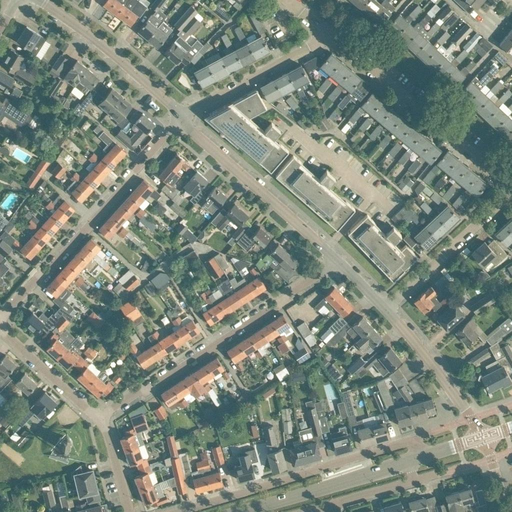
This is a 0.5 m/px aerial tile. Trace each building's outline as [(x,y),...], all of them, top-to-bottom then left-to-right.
[(117,14),(127,0),(116,0),(112,6),(111,5),(109,8),(117,14)] [(124,19),(138,0),(127,0),(117,14),(124,19)] [(136,21),(139,17),(147,6),(138,0),(124,19),(130,24),(134,19),(136,21)] [(155,0),(151,6),(157,11),(165,0),(155,0)] [(235,6),(238,9),(240,8),(247,0),(236,0),(239,1),(235,6)] [(371,16),(381,4),(376,0),(366,0),(361,8),(371,16)] [(384,0),(381,4),(371,16),(381,25),(395,7),(389,2),(390,0),(384,0)] [(455,0),(466,10),(471,4),(466,0),(455,0)] [(476,8),(483,0),(466,0),(471,4),(476,8)] [(214,11),(218,6),(212,1),(208,5),(214,11)] [(406,43),(439,8),(435,4),(427,13),(418,22),(413,27),(408,22),(397,35),(406,43)] [(181,30),(183,28),(194,16),(198,11),(191,5),(174,24),(181,30)] [(218,6),(214,11),(220,15),(224,11),(218,6)] [(444,22),(454,11),(448,6),(438,16),(444,22)] [(415,7),(409,14),(413,18),(420,11),(415,7)] [(416,52),(427,40),(440,25),(436,21),(427,31),(423,27),(439,9),(440,8),(439,8),(406,43),(416,52)] [(449,27),(459,16),(454,11),(444,22),(440,26),(444,30),(448,26),(449,27)] [(148,38),(162,21),(153,13),(151,14),(138,30),(148,38)] [(260,33),(265,30),(257,13),(251,17),(260,33)] [(397,35),(408,22),(399,14),(387,26),(397,35)] [(194,16),(183,28),(190,34),(201,22),(194,16)] [(162,21),(148,38),(158,47),(173,29),(163,20),(162,21)] [(456,46),(473,28),(466,22),(450,40),(452,42),(446,49),(442,44),(450,35),(450,34),(425,61),(434,69),(445,57),(446,57),(450,53),(457,46),(456,46)] [(26,26),(18,40),(24,44),(23,45),(25,46),(25,45),(30,48),(28,51),(35,56),(46,39),(26,26)] [(240,41),(246,38),(239,26),(234,29),(240,41)] [(425,61),(450,34),(446,30),(437,40),(433,45),(427,40),(416,52),(425,61)] [(472,47),(482,37),(477,32),(463,47),(464,48),(455,58),(455,57),(450,62),(446,57),(445,57),(434,69),(444,78),(455,66),(459,62),(460,62),(469,52),(468,51),(472,47)] [(227,48),(232,45),(226,33),(221,36),(227,48)] [(511,54),(511,37),(507,34),(499,44),(511,54)] [(179,59),(185,64),(189,60),(198,50),(203,45),(197,39),(191,45),(184,40),(179,35),(164,52),(176,63),(179,59)] [(256,58),(269,51),(266,44),(265,42),(261,35),(247,42),(256,58)] [(472,47),(482,56),(492,45),(483,36),(482,37),(472,47)] [(59,48),(64,51),(68,45),(63,41),(59,48)] [(210,45),(206,41),(203,45),(198,50),(202,53),(210,45)] [(243,65),(256,58),(247,42),(234,49),(243,65)] [(11,49),(1,65),(14,73),(13,76),(24,83),(25,82),(26,79),(29,74),(18,67),(25,57),(11,49)] [(229,72),(243,65),(234,49),(221,56),(229,72)] [(194,63),(202,53),(198,50),(189,60),(194,63)] [(508,59),(498,50),(493,56),(503,65),(508,59)] [(320,65),(330,74),(341,61),(341,60),(340,61),(331,54),(332,53),(331,52),(320,65)] [(60,71),(68,59),(61,55),(54,66),(60,71)] [(216,79),(229,72),(221,56),(208,63),(216,79)] [(303,63),(307,70),(319,64),(320,63),(316,56),(303,63)] [(193,66),(188,69),(191,73),(194,71),(198,78),(197,78),(198,80),(199,80),(202,86),(216,79),(208,63),(205,59),(200,62),(203,66),(195,70),(193,66)] [(74,85),(88,69),(77,60),(69,70),(64,77),(74,85)] [(453,87),(475,63),(471,60),(465,67),(464,66),(460,70),(455,66),(444,78),(453,87)] [(341,61),(330,74),(340,82),(351,69),(351,68),(350,69),(341,62),(342,61),(341,61)] [(286,72),(295,88),(296,87),(298,92),(297,92),(304,104),(309,101),(303,89),(311,85),(309,80),(301,64),(286,72)] [(480,89),(499,69),(494,64),(489,70),(479,80),(475,76),(471,80),(470,80),(459,93),(468,101),(480,89)] [(0,84),(3,86),(1,89),(17,98),(21,91),(11,85),(14,78),(0,69),(0,84)] [(88,69),(74,85),(85,93),(90,87),(90,88),(98,77),(88,69)] [(350,90),(361,77),(360,77),(351,70),(351,69),(340,82),(327,96),(332,100),(344,85),(350,90)] [(282,95),(295,88),(286,72),(273,79),(282,95)] [(57,76),(47,91),(45,94),(51,98),(63,80),(57,76)] [(350,90),(360,98),(371,85),(370,85),(361,78),(361,77),(350,90)] [(318,88),(322,92),(331,82),(326,78),(318,88)] [(269,102),(282,95),(273,79),(260,86),(269,102)] [(498,80),(489,90),(494,94),(503,84),(498,80)] [(33,96),(41,102),(45,96),(31,88),(26,96),(31,99),(33,96)] [(78,103),(72,111),(79,116),(85,108),(91,100),(97,92),(91,88),(80,105),(78,103)] [(103,98),(97,92),(91,100),(97,106),(99,103),(118,120),(116,122),(122,127),(129,120),(123,115),(131,105),(112,88),(103,98)] [(243,97),(232,103),(249,117),(250,117),(266,108),(256,89),(247,95),(249,99),(245,101),(243,97)] [(489,98),(494,94),(489,90),(485,94),(480,89),(468,101),(478,110),(489,98)] [(499,98),(503,103),(511,93),(507,89),(499,98)] [(371,113),(382,100),(372,91),(361,105),(357,109),(348,119),(353,123),(366,108),(371,113)] [(299,106),(290,95),(285,100),(294,110),(299,106)] [(346,95),(337,105),(342,109),(350,98),(346,95)] [(0,109),(3,112),(4,111),(14,118),(19,110),(15,108),(17,104),(6,97),(2,102),(0,100),(0,109)] [(489,98),(478,110),(487,119),(498,107),(499,107),(503,103),(499,98),(494,103),(489,98)] [(381,121),(392,108),(382,100),(371,113),(381,121)] [(275,106),(286,114),(289,110),(279,102),(275,106)] [(212,116),(208,120),(221,131),(224,127),(228,131),(224,134),(232,141),(237,136),(241,139),(238,143),(259,161),(262,157),(266,160),(263,164),(271,171),(288,151),(279,143),(280,144),(278,146),(228,103),(209,113),(212,116)] [(511,111),(508,107),(503,111),(499,107),(498,107),(487,119),(496,128),(508,115),(508,116),(511,111)] [(391,129),(402,116),(392,108),(381,121),(391,129)] [(117,137),(132,150),(155,123),(143,113),(141,114),(137,110),(130,118),(141,127),(134,135),(134,134),(130,138),(122,131),(117,137)] [(332,120),(338,113),(334,110),(329,117),(332,120)] [(312,115),(307,118),(311,124),(316,121),(312,115)] [(511,119),(508,116),(508,115),(496,128),(506,136),(511,129),(511,119)] [(332,125),(327,118),(325,116),(316,122),(323,131),(332,125)] [(401,137),(412,124),(402,116),(391,129),(401,137)] [(297,121),(304,129),(309,125),(301,117),(297,121)] [(363,131),(372,121),(367,117),(358,127),(363,131)] [(271,122),(265,130),(273,138),(280,130),(271,122)] [(345,133),(350,126),(346,123),(341,130),(345,133)] [(411,146),(421,133),(412,124),(401,137),(411,146)] [(381,129),(378,126),(377,125),(371,133),(376,136),(381,129)] [(73,139),(79,130),(74,126),(68,135),(73,139)] [(117,161),(126,151),(103,130),(98,136),(107,144),(103,148),(107,153),(117,161)] [(420,154),(431,141),(421,133),(411,146),(420,154)] [(387,134),(381,141),(385,145),(391,137),(387,134)] [(431,162),(441,149),(431,141),(420,154),(431,162)] [(401,146),(397,142),(388,152),(393,156),(401,146)] [(0,145),(0,151),(6,156),(9,152),(8,148),(5,146),(0,146),(0,145)] [(436,162),(431,169),(435,173),(441,166),(447,171),(458,158),(448,149),(445,152),(437,162),(436,162)] [(411,154),(406,150),(398,160),(402,164),(411,154)] [(107,153),(99,163),(108,171),(117,161),(107,153)] [(187,181),(189,179),(196,171),(189,165),(189,164),(185,161),(185,160),(177,153),(167,164),(176,172),(180,175),(187,181)] [(293,155),(279,171),(284,176),(280,180),(289,187),(292,183),(296,186),(293,190),(313,208),(316,204),(320,208),(317,211),(325,219),(329,215),(332,218),(329,222),(337,229),(355,209),(345,201),(346,202),(344,204),(299,165),(301,162),(302,163),(293,155)] [(44,156),(35,170),(41,175),(51,161),(44,156)] [(421,162),(417,158),(408,168),(413,172),(421,162)] [(457,179),(468,166),(458,158),(447,171),(457,179)] [(52,172),(58,177),(66,169),(59,163),(52,172)] [(99,163),(90,172),(99,181),(108,171),(99,163)] [(180,175),(176,172),(167,164),(159,174),(167,182),(167,181),(171,185),(180,175)] [(467,187),(478,174),(468,166),(457,179),(467,187)] [(435,173),(431,169),(422,179),(427,183),(435,173)] [(32,188),(41,175),(35,170),(25,184),(32,188)] [(326,170),(320,178),(328,186),(335,178),(326,170)] [(186,183),(184,185),(194,195),(190,199),(195,203),(197,201),(203,195),(205,192),(201,188),(208,180),(197,171),(196,171),(189,179),(187,181),(186,183)] [(90,172),(81,182),(90,191),(99,181),(90,172)] [(476,195),(487,182),(478,174),(467,187),(476,195)] [(67,188),(72,192),(81,201),(90,191),(81,182),(78,179),(73,175),(70,178),(73,181),(67,188)] [(432,187),(437,191),(446,181),(441,177),(432,187)] [(161,195),(151,186),(143,179),(134,189),(144,198),(149,193),(156,200),(161,195)] [(404,179),(398,185),(405,192),(411,185),(404,179)] [(418,195),(425,185),(420,182),(414,189),(418,195)] [(166,183),(161,189),(172,198),(176,194),(179,190),(174,186),(172,189),(166,183)] [(451,185),(446,191),(442,196),(447,200),(455,189),(451,185)] [(197,201),(206,208),(212,213),(217,207),(227,196),(215,186),(206,197),(203,195),(197,201)] [(135,208),(144,198),(134,189),(125,199),(135,208)] [(430,197),(440,205),(444,201),(434,192),(430,197)] [(461,213),(465,208),(460,204),(465,197),(461,193),(452,204),(461,213)] [(56,209),(66,218),(75,208),(59,194),(53,201),(51,200),(48,202),(53,207),(56,209)] [(126,218),(135,208),(125,199),(117,209),(126,218)] [(187,212),(177,203),(174,201),(170,206),(182,217),(187,212)] [(424,201),(420,205),(429,215),(433,210),(424,201)] [(48,202),(46,205),(45,206),(48,208),(50,210),(53,207),(48,202)] [(411,217),(418,225),(422,221),(406,203),(391,218),(399,226),(407,218),(409,219),(411,217)] [(247,215),(235,204),(227,212),(223,208),(211,221),(215,225),(216,225),(221,229),(231,218),(239,225),(247,215)] [(436,214),(448,227),(460,217),(447,204),(436,214)] [(57,228),(66,218),(56,209),(47,219),(57,228)] [(122,223),(126,218),(117,209),(108,219),(117,228),(122,223)] [(30,222),(35,227),(38,229),(48,238),(57,228),(47,219),(43,224),(40,222),(40,221),(29,210),(24,216),(30,222)] [(138,210),(135,214),(140,218),(139,219),(152,231),(156,227),(144,216),(143,215),(138,210)] [(364,217),(351,229),(356,234),(352,238),(360,245),(363,242),(367,246),(363,249),(382,269),(386,265),(389,269),(386,273),(393,280),(404,269),(417,256),(406,244),(401,249),(398,252),(372,224),(374,222),(375,223),(367,214),(364,217)] [(437,238),(448,227),(436,214),(425,225),(437,238)] [(108,237),(117,228),(108,219),(99,229),(108,237)] [(181,223),(176,229),(182,234),(182,233),(181,233),(186,228),(181,223)] [(506,245),(511,239),(511,232),(504,224),(494,232),(506,245)] [(247,251),(249,248),(255,242),(261,247),(271,237),(260,226),(254,233),(249,227),(250,225),(236,241),(247,251)] [(426,248),(437,238),(425,225),(414,235),(426,248)] [(241,226),(233,235),(238,239),(246,230),(241,226)] [(401,235),(393,226),(386,233),(394,242),(401,235)] [(39,248),(48,238),(38,229),(29,239),(39,248)] [(5,230),(0,235),(10,245),(13,242),(30,258),(39,248),(29,239),(23,246),(5,230)] [(407,233),(402,238),(411,247),(416,242),(407,233)] [(0,275),(0,263),(5,258),(1,254),(2,252),(9,245),(1,238),(0,240),(0,284),(1,284),(3,281),(3,280),(3,278),(1,276),(0,275)] [(98,262),(104,268),(109,263),(96,251),(100,246),(91,238),(82,248),(98,262)] [(507,254),(497,244),(491,249),(484,241),(472,252),(484,265),(490,260),(496,266),(506,256),(507,255),(507,254)] [(260,257),(256,263),(259,269),(263,265),(265,267),(274,257),(280,262),(288,252),(278,243),(270,252),(268,251),(262,258),(260,257)] [(90,272),(98,262),(82,248),(73,258),(82,266),(83,266),(90,272)] [(194,250),(182,256),(187,263),(198,257),(194,250)] [(288,252),(280,262),(274,269),(288,281),(298,274),(293,268),(299,262),(288,252)] [(218,253),(213,256),(222,269),(228,265),(222,256),(219,255),(218,253)] [(222,269),(213,256),(204,262),(214,278),(224,272),(222,269)] [(230,258),(238,270),(249,263),(233,257),(230,258)] [(74,276),(82,266),(73,258),(64,267),(74,276)] [(74,282),(78,286),(81,283),(77,279),(74,276),(64,267),(55,277),(65,286),(69,281),(72,284),(74,282)] [(157,288),(170,278),(166,273),(160,272),(150,279),(157,288)] [(271,272),(265,275),(269,282),(275,279),(271,272)] [(123,284),(122,284),(122,285),(127,290),(128,291),(129,290),(140,280),(134,274),(123,284)] [(441,290),(450,282),(444,274),(434,283),(441,290)] [(77,279),(81,283),(86,287),(89,284),(84,280),(80,275),(77,279)] [(254,294),(247,283),(243,278),(237,282),(233,276),(229,279),(229,280),(243,302),(254,294)] [(254,294),(265,287),(258,276),(247,283),(254,294)] [(72,292),(65,286),(55,277),(46,287),(56,296),(52,299),(60,307),(60,306),(69,313),(74,308),(64,300),(71,292),(72,292)] [(232,309),(243,302),(229,280),(225,282),(229,288),(221,292),(232,309)] [(158,292),(150,281),(144,285),(151,296),(158,292)] [(116,292),(121,297),(127,290),(122,285),(116,292)] [(414,300),(424,311),(431,306),(437,312),(443,306),(432,294),(436,291),(431,286),(424,292),(414,300)] [(334,305),(343,296),(334,287),(325,296),(314,306),(317,310),(324,304),(329,310),(334,305)] [(212,293),(208,295),(209,296),(212,302),(214,305),(221,316),(232,309),(222,294),(215,298),(212,293)] [(490,293),(470,306),(475,313),(495,300),(490,293)] [(39,296),(32,303),(37,307),(44,300),(39,296)] [(342,317),(343,315),(353,306),(343,296),(334,305),(339,310),(337,313),(340,316),(328,327),(335,334),(338,330),(340,328),(347,322),(342,317)] [(122,304),(120,306),(130,321),(141,314),(131,298),(122,304)] [(454,302),(437,318),(441,323),(440,324),(444,329),(445,328),(447,329),(464,314),(454,302)] [(210,323),(221,316),(214,305),(203,313),(210,323)] [(65,317),(69,313),(60,306),(60,307),(56,311),(61,316),(54,324),(56,325),(52,330),(54,332),(47,340),(51,343),(47,348),(57,357),(71,343),(61,334),(64,331),(61,329),(69,321),(65,317)] [(98,316),(104,321),(114,312),(109,308),(104,313),(102,311),(98,316)] [(176,318),(172,313),(170,310),(166,312),(172,320),(171,320),(175,325),(172,327),(174,331),(170,334),(177,344),(188,337),(181,326),(179,322),(176,318)] [(104,321),(98,316),(94,312),(92,311),(83,321),(85,323),(96,329),(104,322),(104,321)] [(35,333),(49,318),(42,312),(38,317),(33,312),(23,322),(35,333)] [(272,321),(279,332),(290,325),(283,314),(272,321)] [(355,343),(372,327),(362,316),(357,320),(351,326),(346,330),(347,331),(356,341),(354,343),(355,343)] [(488,337),(486,339),(491,344),(496,340),(504,333),(505,333),(511,326),(511,318),(510,316),(499,325),(500,327),(488,337)] [(472,318),(456,332),(466,343),(477,334),(471,329),(476,324),(472,318)] [(192,319),(181,326),(188,337),(199,330),(192,319)] [(279,332),(272,321),(260,328),(268,340),(279,332)] [(304,321),(297,326),(304,337),(311,332),(304,321)] [(310,331),(313,333),(319,329),(315,325),(312,328),(313,329),(310,331)] [(382,337),(372,327),(355,343),(363,352),(364,352),(364,351),(365,351),(366,351),(367,352),(368,352),(369,352),(369,353),(374,348),(372,346),(382,337)] [(268,340),(260,328),(249,336),(257,347),(256,347),(258,350),(261,355),(267,351),(264,347),(270,344),(267,340),(268,340)] [(333,345),(345,333),(345,332),(340,328),(338,330),(335,334),(328,340),(329,340),(332,344),(333,345)] [(177,344),(170,334),(164,338),(162,334),(160,335),(157,330),(153,332),(166,352),(177,344)] [(153,332),(148,336),(154,344),(147,348),(154,359),(166,352),(153,332)] [(67,347),(57,357),(68,367),(72,362),(76,366),(83,358),(79,355),(80,353),(77,350),(77,349),(78,349),(84,342),(77,336),(71,343),(67,347)] [(246,354),(256,347),(257,347),(249,336),(238,343),(246,354)] [(505,338),(498,343),(508,362),(509,365),(511,363),(511,351),(508,343),(505,338)] [(132,353),(138,350),(132,341),(127,344),(132,353)] [(489,373),(482,376),(489,390),(499,384),(502,383),(504,385),(511,381),(507,374),(511,370),(511,369),(509,365),(508,362),(498,343),(497,341),(489,346),(497,360),(494,361),(489,364),(485,366),(489,373)] [(234,361),(245,354),(246,354),(238,343),(227,350),(234,361)] [(87,355),(92,350),(94,348),(91,345),(89,346),(83,352),(87,355)] [(299,350),(293,353),(299,363),(300,363),(311,356),(304,346),(299,350)] [(400,360),(390,347),(380,356),(376,352),(367,360),(363,364),(367,368),(373,363),(383,374),(400,360)] [(147,348),(136,356),(143,366),(154,359),(147,348)] [(92,350),(87,355),(91,359),(96,354),(95,353),(96,351),(94,349),(93,350),(92,350)] [(483,359),(478,353),(470,358),(474,364),(483,359)] [(0,386),(2,388),(11,378),(7,374),(16,364),(5,354),(0,359),(0,386)] [(363,364),(367,360),(364,360),(362,358),(361,356),(349,366),(354,372),(351,374),(352,374),(363,364)] [(214,359),(205,365),(212,376),(217,373),(224,368),(217,357),(216,357),(214,359)] [(325,365),(327,368),(332,364),(330,361),(326,357),(321,361),(325,365)] [(81,371),(77,376),(87,385),(101,371),(92,362),(89,364),(85,360),(78,368),(81,371)] [(291,362),(285,366),(285,367),(289,374),(296,370),(291,362)] [(327,368),(326,369),(334,380),(341,374),(332,364),(327,368)] [(205,365),(194,372),(207,391),(211,398),(217,406),(222,403),(212,388),(211,389),(208,384),(209,383),(207,379),(212,376),(205,365)] [(289,374),(285,367),(276,373),(280,380),(285,377),(290,374),(289,374)] [(398,389),(404,385),(408,382),(398,368),(389,376),(390,377),(391,379),(398,389)] [(295,371),(291,374),(291,378),(300,376),(305,375),(304,369),(295,371)] [(104,371),(101,371),(87,385),(98,395),(102,390),(106,394),(113,386),(108,381),(106,383),(103,381),(107,377),(107,374),(104,371)] [(28,393),(37,384),(25,372),(16,382),(11,378),(2,388),(0,390),(0,393),(8,401),(21,387),(28,393)] [(112,378),(117,383),(122,378),(120,377),(122,375),(119,372),(117,374),(117,373),(112,378)] [(194,372),(183,379),(190,390),(193,394),(195,396),(202,391),(203,393),(207,391),(194,372)] [(183,379),(172,386),(179,397),(181,400),(185,405),(189,403),(186,399),(185,398),(183,395),(185,394),(190,390),(183,379)] [(379,381),(376,382),(379,390),(387,407),(394,405),(391,396),(386,381),(385,379),(379,381)] [(431,398),(421,401),(415,402),(404,385),(398,389),(403,397),(407,402),(408,404),(412,421),(436,415),(431,398)] [(172,386),(161,393),(168,405),(179,397),(172,386)] [(272,386),(262,394),(265,398),(276,391),(272,386)] [(387,409),(387,407),(379,390),(373,392),(381,411),(387,409)] [(45,391),(28,408),(40,419),(56,401),(54,400),(56,398),(51,394),(50,395),(45,391)] [(356,419),(348,392),(348,391),(342,392),(343,398),(345,406),(349,420),(355,418),(355,419),(356,419)] [(226,397),(227,399),(229,402),(230,403),(236,399),(232,393),(226,397)] [(399,425),(412,421),(408,404),(394,408),(399,425)] [(162,405),(154,410),(160,418),(167,413),(162,405)] [(210,407),(202,411),(207,419),(214,414),(210,407)] [(313,434),(315,434),(321,432),(315,408),(315,407),(307,409),(313,434)] [(323,409),(316,411),(321,432),(329,430),(326,416),(325,416),(323,409)] [(138,446),(144,444),(139,431),(149,428),(143,413),(130,418),(134,427),(124,431),(126,435),(120,438),(125,451),(138,446)] [(376,441),(389,437),(385,422),(382,414),(376,416),(379,423),(372,425),(376,441)] [(4,416),(0,420),(0,422),(5,427),(10,421),(4,416)] [(200,417),(195,420),(199,427),(204,424),(200,417)] [(372,425),(365,427),(362,419),(356,421),(358,429),(362,445),(376,441),(372,425)] [(291,420),(283,421),(284,433),(292,432),(291,420)] [(234,424),(219,429),(225,449),(241,444),(234,424)] [(272,470),(286,466),(281,449),(278,449),(276,442),(273,425),(262,427),(263,433),(267,446),(268,452),(272,470)] [(335,452),(351,448),(345,426),(339,428),(339,430),(330,433),(331,438),(335,452)] [(17,437),(14,441),(21,447),(34,434),(27,427),(17,437)] [(173,435),(167,436),(171,455),(177,453),(173,435)] [(53,451),(51,453),(67,459),(69,460),(71,457),(70,457),(69,456),(71,451),(69,449),(70,448),(71,446),(72,444),(72,442),(71,440),(69,438),(67,437),(65,436),(63,436),(61,437),(59,438),(58,440),(57,441),(57,443),(57,445),(53,451)] [(321,456),(315,436),(309,438),(309,437),(302,439),(307,460),(308,460),(309,461),(311,460),(312,459),(321,456)] [(293,464),(307,460),(302,439),(293,442),(294,447),(288,449),(293,464)] [(220,445),(211,447),(216,464),(225,462),(220,445)] [(138,446),(125,451),(130,464),(136,462),(138,467),(148,463),(146,458),(147,457),(148,455),(146,450),(144,449),(140,451),(138,446)] [(240,464),(234,466),(238,479),(254,475),(251,462),(258,460),(255,448),(239,452),(240,455),(238,456),(240,464)] [(183,473),(191,471),(192,471),(187,451),(178,453),(183,473)] [(178,453),(164,458),(166,465),(172,464),(175,476),(183,474),(183,473),(178,453)] [(208,459),(202,460),(209,487),(222,484),(219,471),(211,473),(208,459)] [(199,473),(192,475),(194,484),(196,491),(209,487),(202,460),(196,462),(199,473)] [(89,502),(99,499),(97,491),(98,491),(92,469),(82,472),(81,464),(80,465),(71,472),(72,478),(75,477),(80,495),(87,494),(89,502)] [(141,474),(135,476),(140,490),(159,483),(159,482),(153,484),(148,472),(151,471),(149,466),(139,469),(141,474)] [(187,491),(186,486),(183,474),(175,476),(179,493),(187,491)] [(164,495),(159,483),(140,490),(144,503),(151,501),(152,505),(168,499),(166,494),(164,495)] [(470,488),(459,491),(464,509),(464,510),(476,507),(474,502),(470,488)] [(478,501),(474,502),(476,507),(486,504),(482,489),(475,490),(478,501)] [(21,511),(17,490),(11,492),(15,509),(9,510),(9,511),(21,511)] [(50,490),(42,492),(46,506),(48,506),(55,504),(52,490),(50,490)] [(459,491),(445,495),(449,506),(446,507),(447,511),(459,511),(464,511),(464,510),(464,509),(459,491)] [(63,511),(60,511),(70,511),(68,501),(66,494),(59,496),(63,511)] [(438,511),(437,505),(437,506),(434,496),(425,498),(417,500),(415,499),(414,498),(412,499),(411,500),(410,502),(409,502),(411,511),(412,511),(430,507),(431,511),(438,511)] [(106,511),(104,503),(101,504),(99,499),(89,502),(90,507),(86,508),(85,502),(76,504),(77,510),(77,511),(106,511)] [(386,511),(402,511),(402,510),(402,508),(403,506),(402,504),(401,504),(400,502),(384,507),(386,511)] [(441,504),(437,505),(438,511),(447,511),(446,507),(445,503),(441,504)]
